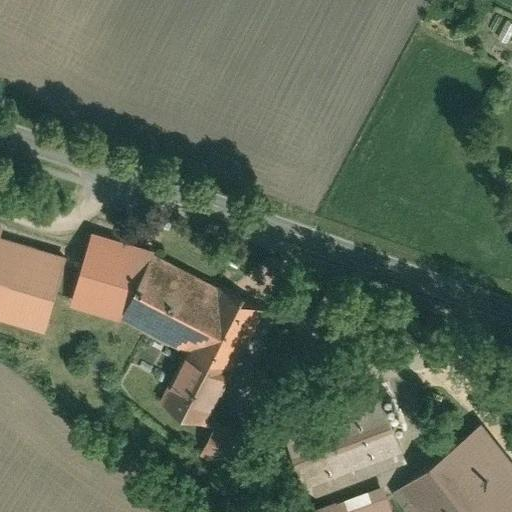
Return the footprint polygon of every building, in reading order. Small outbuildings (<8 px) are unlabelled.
[(91,234),(70,305),(122,318),(185,352),(160,403),(205,426),(264,309),(152,255),(91,234)] [(0,319),(42,332),(63,259),(0,240),(0,319)] [(320,296),(311,319),(336,330),(346,306),(320,296)] [(278,421),(304,487),(401,450),(376,384),(278,421)] [(216,418),(200,453),(246,474),(262,439),(216,418)] [(511,458),(481,420),(398,487),(417,511),(507,511),(511,508),(511,458)] [(392,511),(384,485),(307,509),(308,511),(392,511)]
